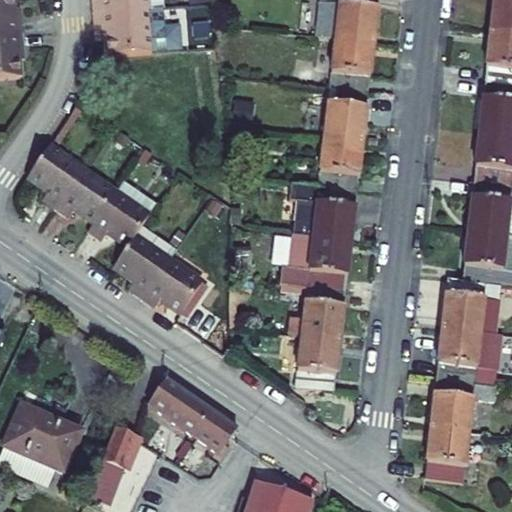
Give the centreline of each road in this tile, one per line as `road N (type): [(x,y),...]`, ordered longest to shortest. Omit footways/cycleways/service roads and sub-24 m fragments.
road 1 (residential): [(428,0),(381,411),(357,486)]
road 2 (tertiary): [(357,486),(0,241)]
road 3 (residential): [(72,0),(61,89),(0,184)]
